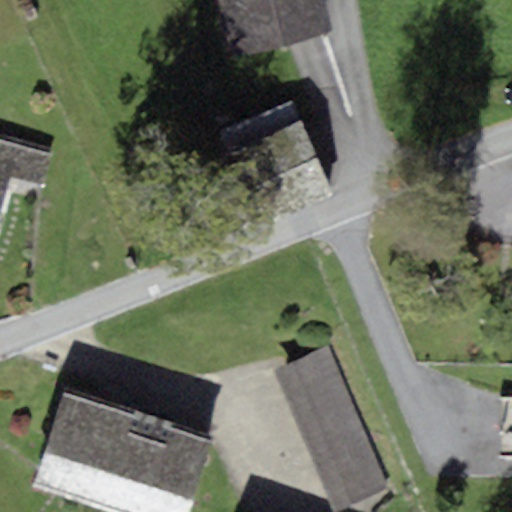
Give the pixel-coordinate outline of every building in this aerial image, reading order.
[(318,0),(219,0),(235,59),(328,36),(318,0)] [(331,199),(300,123),(240,147),(272,223),(331,199)] [(0,217),(10,181),(41,189),(52,149),(0,135),(0,217)] [(338,511),(390,491),(329,346),(274,369),(334,511),(338,511)] [(90,511),(99,511),(133,412),(63,389),(29,492),(90,511)] [(511,398),(498,399),(497,459),(511,459),(511,398)] [(188,511),(213,439),(133,412),(99,511),(188,511)]
